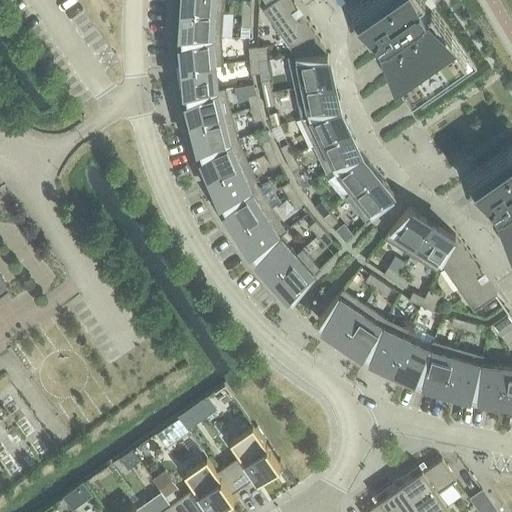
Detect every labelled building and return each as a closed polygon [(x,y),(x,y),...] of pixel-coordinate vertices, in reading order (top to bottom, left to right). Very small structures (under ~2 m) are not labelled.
[(183,0),(183,7),(215,9),(223,10),(223,0),(183,0)] [(243,0),(243,11),(251,12),(251,0),(243,0)] [(273,0),(263,7),(295,53),(295,54),(327,51),(291,0),(273,0)] [(428,0),(361,0),(351,7),(370,34),(375,30),(381,39),(376,42),(422,107),(477,69),(428,0)] [(183,7),(181,36),(221,36),(223,10),(215,9),(183,7)] [(250,24),(251,12),(243,11),(242,24),(250,24)] [(221,36),(181,36),(181,40),(184,65),(216,62),(216,63),(224,63),(221,36)] [(266,44),(257,45),(258,57),(267,56),(266,44)] [(249,46),(250,59),(258,58),(258,57),(257,45),(249,46)] [(294,87),(302,85),(302,84),(333,77),(328,52),(327,51),(295,54),(295,53),(287,54),(294,87)] [(267,56),(258,57),(258,58),(259,70),(262,80),(270,78),(271,78),(267,56)] [(259,70),(258,58),(250,59),(251,71),(259,70)] [(216,62),(184,65),(186,91),(187,94),(218,89),(218,88),(216,63),(216,62)] [(302,85),(308,112),(308,113),(339,103),(338,102),(333,77),(302,84),(302,85)] [(262,80),(264,92),(272,90),(270,78),(262,80)] [(218,89),(187,94),(187,97),(193,122),(224,114),(232,112),(226,86),(218,88),(218,89)] [(275,103),(272,90),(264,92),(267,105),(275,103)] [(248,95),(251,107),(259,105),(256,93),(248,95)] [(300,115),(314,144),(350,127),(339,103),(308,113),(308,112),(300,115)] [(262,118),(259,105),(251,107),(255,120),(262,118)] [(224,114),(193,122),(200,147),(201,150),(239,137),(232,112),(224,114)] [(327,173),(335,168),(334,167),(361,150),(350,127),(314,144),(327,173)] [(239,137),(201,150),(202,153),(212,177),(241,164),(249,161),(239,137)] [(262,141),(267,153),(274,150),(269,138),(262,141)] [(281,145),(286,157),(294,153),(288,142),(281,145)] [(511,236),(511,142),(468,174),(487,200),(492,197),(498,205),(493,209),(511,236)] [(279,162),(274,150),(267,153),(272,165),(279,162)] [(337,171),(352,190),(353,191),(377,171),(361,151),(361,150),(334,167),(335,168),(337,171)] [(299,165),(294,153),(286,157),(292,168),(299,165)] [(241,164),(212,177),(222,200),(224,203),(259,185),(249,161),(241,164)] [(395,192),(377,171),(353,191),(352,190),(346,195),(366,220),(395,192)] [(283,185),(289,195),(296,191),(290,180),(283,185)] [(259,185),(224,203),(225,206),(232,217),(239,227),(255,217),(266,210),(273,206),(259,185)] [(304,202),(296,191),(289,195),(296,207),(304,202)] [(315,205),(323,215),(329,210),(321,200),(315,205)] [(385,237),(411,253),(415,246),(432,219),(409,205),(384,236),(385,237)] [(255,217),(239,227),(252,249),(254,252),(280,233),(287,229),(280,217),(273,206),(266,210),(255,217)] [(337,220),(329,210),(323,215),(331,225),(337,220)] [(309,225),(318,234),(323,229),(315,219),(309,225)] [(455,233),(432,219),(415,246),(411,253),(438,270),(441,262),(455,234),(455,233)] [(332,239),(323,229),(318,234),(326,244),(332,239)] [(280,233),(254,252),(256,254),(274,274),(297,252),(303,247),(299,242),(293,248),(281,234),(280,233)] [(497,293),(455,234),(441,262),(438,270),(442,264),(474,309),(497,293)] [(297,252),(274,274),(293,296),(321,267),(303,247),(297,252)] [(384,271),(395,278),(399,272),(388,265),(384,271)] [(0,294),(10,287),(0,272),(0,294)] [(410,279),(399,272),(395,278),(406,285),(410,279)] [(365,279),(376,286),(381,280),(370,273),(365,279)] [(391,287),(381,280),(376,286),(387,294),(391,287)] [(318,318),(343,335),(365,302),(343,287),(318,318)] [(424,295),(425,296),(435,301),(439,294),(427,289),(424,295)] [(424,295),(423,296),(412,291),(408,298),(421,304),(425,296),(424,295)] [(432,309),(435,301),(425,296),(421,304),(432,309)] [(364,349),(367,351),(386,316),(365,302),(343,335),(364,349)] [(492,322),(500,334),(509,328),(511,332),(511,315),(509,311),(492,322)] [(411,328),(386,316),(367,351),(370,353),(393,364),(407,335),(411,328)] [(451,323),(464,327),(466,319),(453,316),(451,323)] [(478,323),(466,319),(464,327),(476,330),(478,323)] [(511,340),(511,332),(509,328),(500,334),(507,343),(511,340)] [(430,346),(407,335),(393,364),(416,375),(419,376),(430,346)] [(433,338),(430,346),(419,376),(422,377),(447,384),(458,346),(433,338)] [(484,353),(458,346),(447,384),(471,391),(474,392),(481,361),(482,361),(484,353)] [(477,393),(503,396),(507,364),(482,361),(481,361),(474,392),(477,393)] [(511,364),(507,364),(503,396),(511,397),(511,364)] [(207,393),(178,413),(179,415),(188,428),(217,408),(207,393)] [(179,415),(156,431),(167,446),(189,430),(188,428),(179,415)] [(240,453),(217,469),(216,470),(231,492),(233,491),(256,475),(260,481),(269,475),(267,471),(276,464),(279,469),(285,465),(280,458),(278,459),(263,438),(265,437),(257,426),(256,427),(253,423),(230,439),(240,453)] [(145,442),(138,447),(144,455),(150,450),(145,442)] [(194,485),(170,502),(177,511),(202,511),(210,507),(213,511),(215,511),(223,507),(221,503),(230,497),(234,502),(239,498),(233,491),(231,492),(216,470),(217,469),(207,455),(184,471),(194,485)] [(400,475),(397,477),(421,511),(439,511),(449,505),(439,490),(456,478),(442,457),(424,469),(420,463),(410,470),(413,473),(404,480),(400,475)] [(421,511),(397,477),(394,479),(397,484),(388,491),(385,487),(376,494),(380,500),(363,511),(421,511)] [(469,496),(480,511),(489,511),(497,507),(483,487),(469,496)] [(125,511),(177,511),(170,502),(156,511),(141,511),(136,505),(125,511)]
